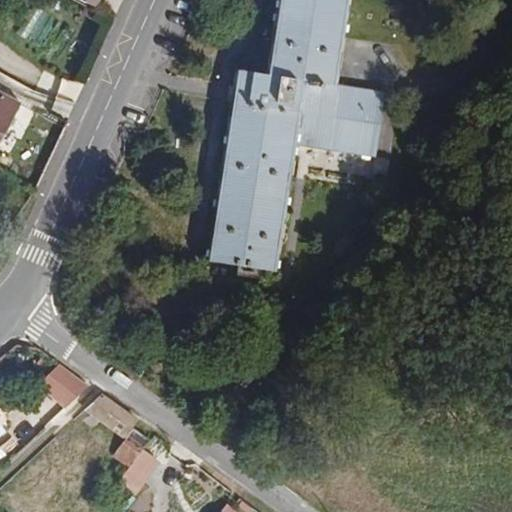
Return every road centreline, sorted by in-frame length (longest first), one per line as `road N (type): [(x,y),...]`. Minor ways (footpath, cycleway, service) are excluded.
road 1 (unclassified): [(8,312),(30,318),(288,511)]
road 2 (secondary): [(152,0),(41,260),(8,312)]
